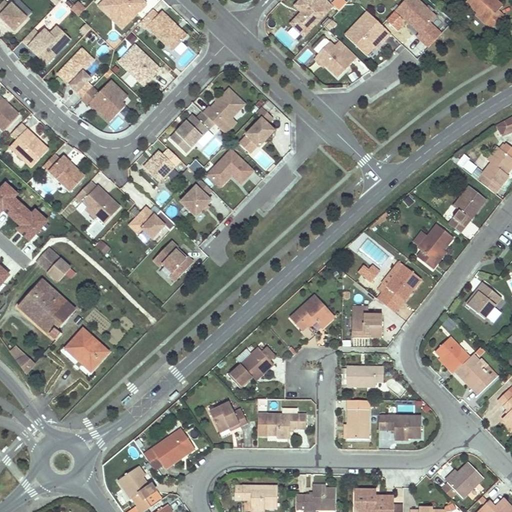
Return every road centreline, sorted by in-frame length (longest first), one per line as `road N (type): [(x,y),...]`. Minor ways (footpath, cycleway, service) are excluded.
road 1 (tertiary): [(387,185),(134,413),(81,448)]
road 2 (residential): [(208,511),(204,483),(222,460),(408,459),(445,443),(461,421)]
road 3 (residential): [(0,57),(62,121),(98,145),(133,141),(227,40)]
road 4 (residential): [(461,421),(416,370),(408,345),(511,204)]
road 5 (residential): [(328,125),(210,249)]
road 6 (tertiary): [(511,94),(387,185)]
road 7 (residential): [(227,40),(313,122),(328,125)]
road 8 (residential): [(328,125),(324,110),(240,29)]
